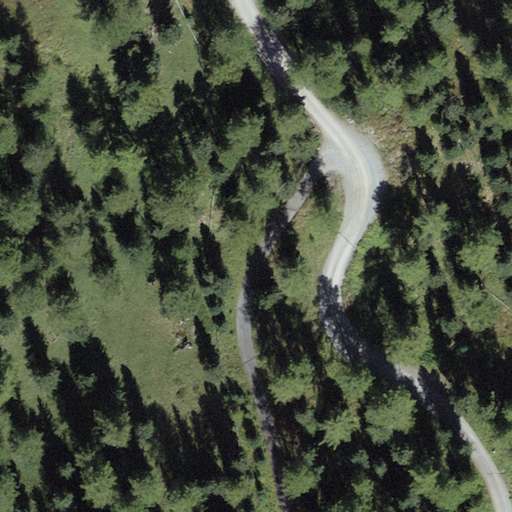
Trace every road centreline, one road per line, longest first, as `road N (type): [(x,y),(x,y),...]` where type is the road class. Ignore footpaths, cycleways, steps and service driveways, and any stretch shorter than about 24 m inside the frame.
road 1 (track): [(504,511),(500,486),(460,421),(420,382),(360,346),(333,315),(327,288),(334,257),(370,197),(367,177),(341,145)]
road 2 (track): [(341,145),(245,283),(245,340),(287,511)]
road 3 (track): [(341,145),(278,72),(249,0)]
